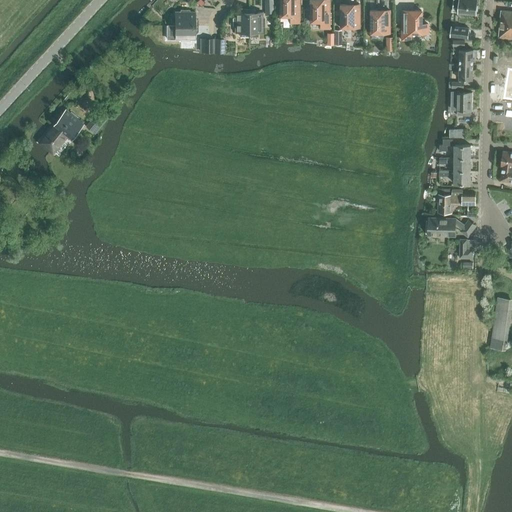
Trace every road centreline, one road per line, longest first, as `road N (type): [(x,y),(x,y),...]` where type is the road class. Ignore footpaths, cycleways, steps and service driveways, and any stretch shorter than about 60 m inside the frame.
road 1 (track): [(356,511),(0,454)]
road 2 (track): [(473,511),(486,233)]
road 3 (unclassified): [(486,233),(489,0)]
road 4 (tertiary): [(0,109),(101,0)]
